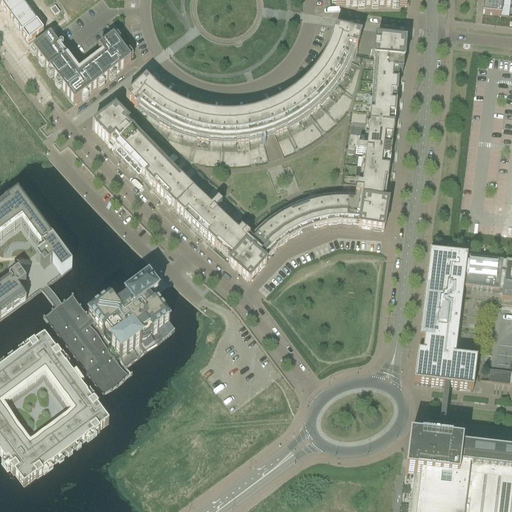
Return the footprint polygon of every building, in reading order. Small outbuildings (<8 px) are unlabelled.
[(0,0),(0,6),(3,10),(2,10),(3,10),(17,0),(0,0)] [(17,0),(3,10),(9,19),(28,6),(28,5),(27,5),(23,0),(17,0)] [(100,0),(97,0),(83,11),(89,17),(104,5),(100,0)] [(334,0),(335,8),(406,8),(406,0),(334,0)] [(28,6),(9,19),(9,20),(10,20),(16,28),(34,14),(28,6)] [(483,6),(482,16),(500,18),(501,8),(483,6)] [(34,14),(16,28),(22,36),(21,37),(41,23),(34,14)] [(66,22),(74,32),(81,26),(72,16),(66,22)] [(41,23),(21,37),(28,46),(43,35),(37,27),(41,23)] [(241,120),(240,120),(234,120),(233,120),(211,120),(190,114),(182,112),(165,102),(162,100),(156,97),(145,86),(125,103),(133,111),(132,111),(150,126),(142,136),(126,123),(113,135),(120,143),(111,151),(190,231),(228,266),(247,282),(263,263),(265,260),(268,257),(290,239),(316,228),(344,225),(353,225),(383,230),(387,208),(399,104),(402,65),(383,63),(384,50),(374,50),(374,63),(374,68),(368,67),(366,76),(354,73),(358,50),(360,40),(335,34),(327,55),(327,56),(324,62),(313,79),(310,82),(307,86),(290,100),(284,105),(270,111),(266,113),(258,116),(252,118),(241,120)] [(50,38),(32,51),(32,52),(36,57),(41,63),(44,68),(49,74),(53,79),(57,85),(61,90),(74,107),(81,101),(86,98),(97,89),(102,85),(108,81),(113,77),(118,73),(130,64),(113,40),(97,52),(102,57),(104,60),(77,80),(56,52),(59,49),(50,38)] [(0,159),(0,160),(2,159),(1,158),(4,156),(5,157),(8,154),(8,153),(12,150),(13,151),(14,149),(13,148),(9,144),(10,144),(8,142),(6,144),(3,140),(6,138),(4,136),(2,133),(1,132),(0,132),(0,131),(0,159)] [(17,196),(0,208),(0,321),(26,303),(41,291),(47,287),(60,277),(71,269),(17,196)] [(413,386),(472,393),(474,380),(475,365),(476,363),(454,360),(462,291),(498,295),(498,294),(501,295),(500,306),(511,307),(511,265),(429,256),(418,344),(423,344),(421,357),(417,356),(413,386)] [(72,298),(44,319),(84,371),(88,377),(102,396),(130,376),(125,369),(126,368),(174,332),(151,302),(123,323),(115,312),(108,304),(87,319),(72,298)] [(0,456),(5,463),(7,461),(12,468),(9,471),(13,476),(14,476),(23,488),(36,479),(37,480),(42,476),(42,474),(92,436),(93,437),(99,433),(98,432),(108,425),(96,409),(97,408),(93,403),(92,404),(80,387),(78,384),(74,379),(72,376),(59,360),(60,359),(56,353),(55,354),(44,339),(34,346),(33,345),(27,349),(28,350),(0,371),(0,456)] [(511,511),(511,457),(461,451),(461,448),(409,442),(404,479),(412,479),(408,511),(511,511)]
